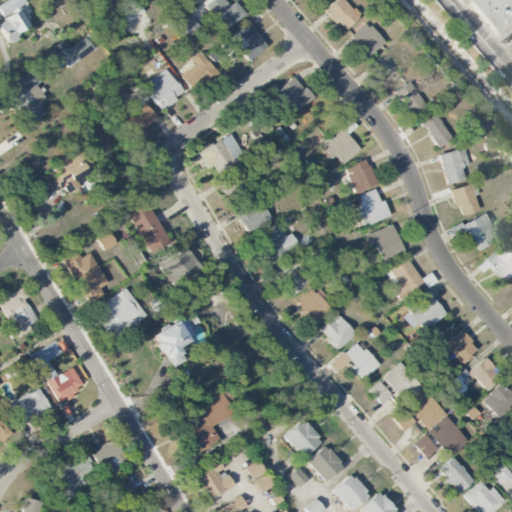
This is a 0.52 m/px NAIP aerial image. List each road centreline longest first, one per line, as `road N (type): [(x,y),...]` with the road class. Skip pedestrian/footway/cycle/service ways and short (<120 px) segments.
road 1 (residential): [(431,511),(256,309),(173,169),(178,138),(307,41)]
road 2 (residential): [(275,0),(378,122),(441,256),(511,343)]
road 3 (residential): [(181,511),(0,212)]
road 4 (residential): [(117,407),(28,460),(0,495)]
